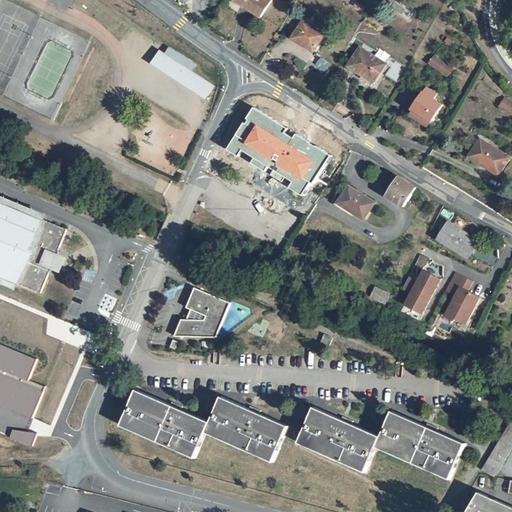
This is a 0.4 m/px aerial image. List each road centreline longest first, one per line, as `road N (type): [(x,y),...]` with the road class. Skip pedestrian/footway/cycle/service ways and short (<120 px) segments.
road 1 (tertiary): [(241,65),(94,414),(94,434),(106,465),(128,479),(254,511)]
road 2 (tertiary): [(511,232),(241,65)]
road 3 (unknown): [(116,235),(83,320),(121,353)]
